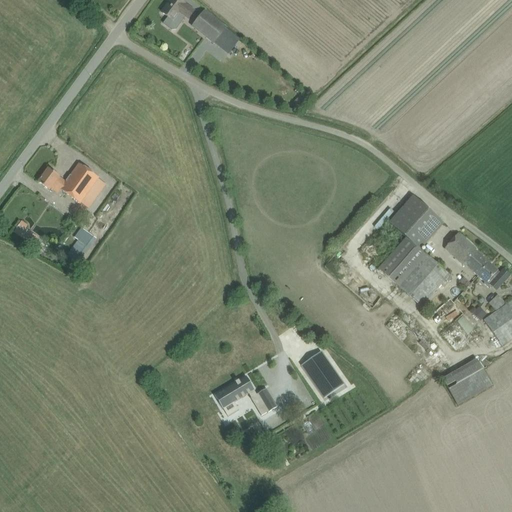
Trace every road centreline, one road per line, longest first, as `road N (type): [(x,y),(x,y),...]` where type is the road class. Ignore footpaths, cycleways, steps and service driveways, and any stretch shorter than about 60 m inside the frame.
road 1 (unclassified): [(511,264),(386,157),(336,132),(199,91),(118,32)]
road 2 (unclassified): [(118,32),(0,197)]
road 3 (unknown): [(199,91),(240,284)]
